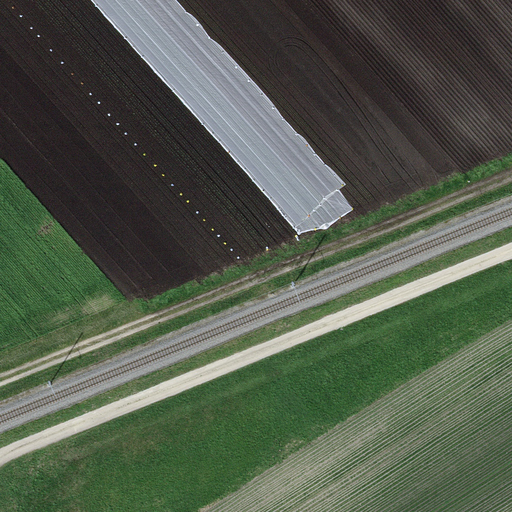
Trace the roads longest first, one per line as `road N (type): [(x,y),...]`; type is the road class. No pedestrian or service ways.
road 1 (track): [(0,460),(511,255)]
road 2 (track): [(0,384),(511,184)]
